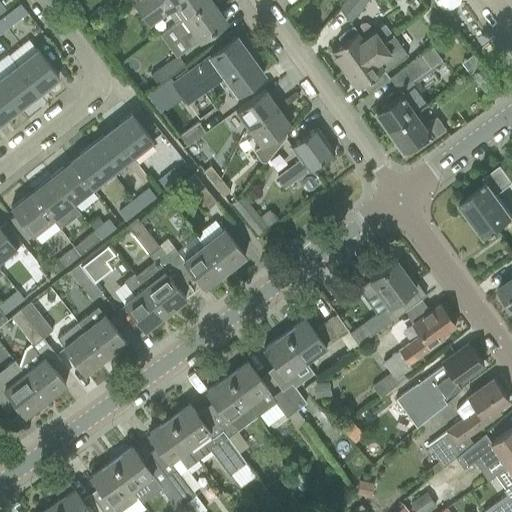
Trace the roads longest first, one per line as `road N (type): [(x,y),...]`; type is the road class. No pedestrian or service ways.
road 1 (residential): [(0,482),(395,202)]
road 2 (residential): [(255,0),(395,202)]
road 3 (residential): [(511,360),(395,202)]
road 4 (residential): [(395,202),(511,115)]
road 5 (residential): [(0,169),(95,90)]
